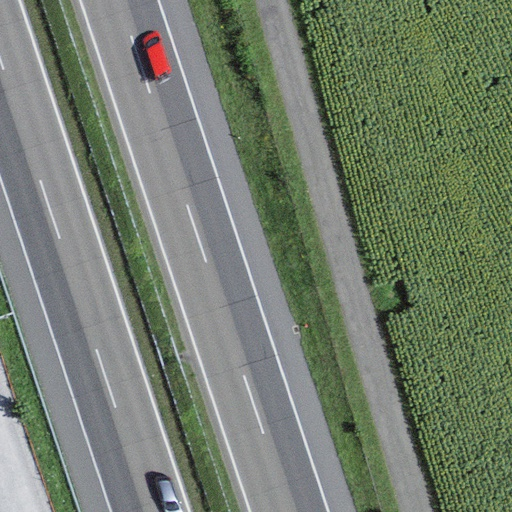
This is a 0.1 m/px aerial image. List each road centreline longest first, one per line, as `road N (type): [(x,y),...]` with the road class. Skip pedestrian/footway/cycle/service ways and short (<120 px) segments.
road 1 (motorway): [(288,511),(118,0)]
road 2 (unclassified): [(416,511),(268,0)]
road 3 (motorway): [(0,59),(150,511)]
